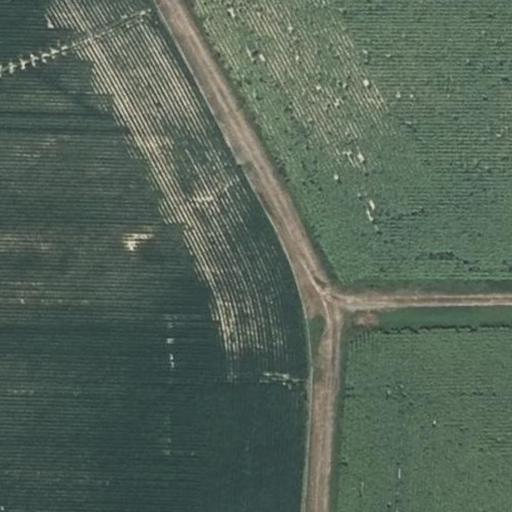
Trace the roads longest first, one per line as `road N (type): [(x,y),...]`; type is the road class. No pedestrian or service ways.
road 1 (track): [(312,511),(323,304),(511,301)]
road 2 (track): [(323,304),(168,0)]
